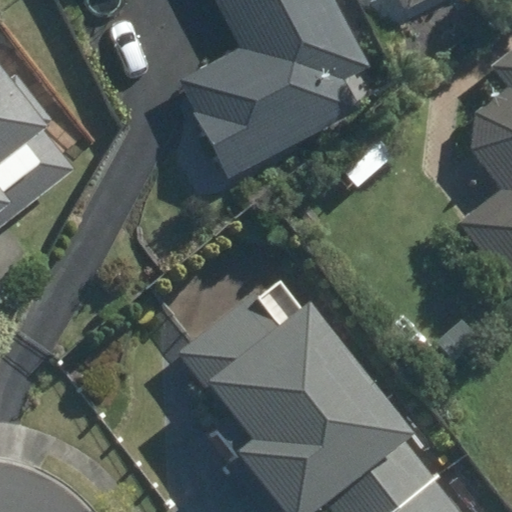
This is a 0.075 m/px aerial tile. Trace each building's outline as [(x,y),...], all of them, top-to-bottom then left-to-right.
[(192,0),(176,8),(172,0),(161,5),(158,0),(151,0),(126,12),(134,28),(114,38),(151,115),(182,100),(220,179),(359,113),(345,83),(370,71),(335,0),(192,0)] [(396,0),(402,10),(419,0),(396,0)] [(511,295),(511,60),(493,75),(505,90),(453,130),(503,193),(458,228),(511,295)] [(43,124),(0,75),(0,207),(5,203),(17,216),(54,183),(20,145),(43,124)] [(227,463),(265,511),(306,511),(317,504),(322,511),(388,511),(435,476),(300,303),(272,324),(252,299),(182,354),(252,444),(227,463)] [(454,511),(436,487),(402,511),(454,511)]
